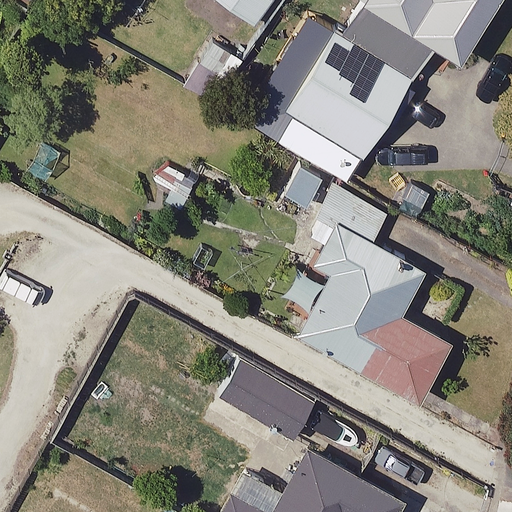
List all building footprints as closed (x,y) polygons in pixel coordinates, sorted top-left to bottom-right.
[(278,0),(229,0),(262,23),(278,0)] [(506,0),(375,0),(469,59),(506,0)] [(421,73),(338,25),(290,107),(373,155),(421,73)] [(242,55),(208,33),(181,75),(215,97),(242,55)] [(432,268),(341,219),(319,261),(336,271),(305,330),(429,399),(461,340),(410,312),(432,268)] [(322,398),(244,356),(224,393),(302,435),(322,398)] [(59,466),(70,444),(47,432),(21,483),(53,499),(67,470),(59,466)] [(403,511),(411,498),(312,444),(278,507),(236,485),(221,511),(403,511)]
